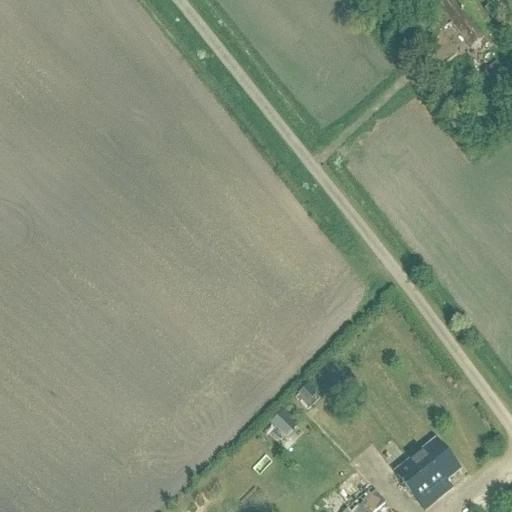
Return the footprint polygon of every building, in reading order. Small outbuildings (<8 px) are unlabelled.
[(501,38),(469,0),(452,0),(431,17),(444,32),(451,27),(472,54),(473,53),(472,53),(482,45),(486,50),(501,38)] [(511,52),(511,21),(497,33),(511,52)] [(308,390),(300,397),(306,404),(314,396),(308,390)] [(283,414),(273,425),(283,435),(294,424),(283,414)] [(424,511),(428,511),(453,492),(446,484),(461,473),(437,443),(395,476),(424,511)] [(374,511),(384,503),(369,488),(343,511),(374,511)]
